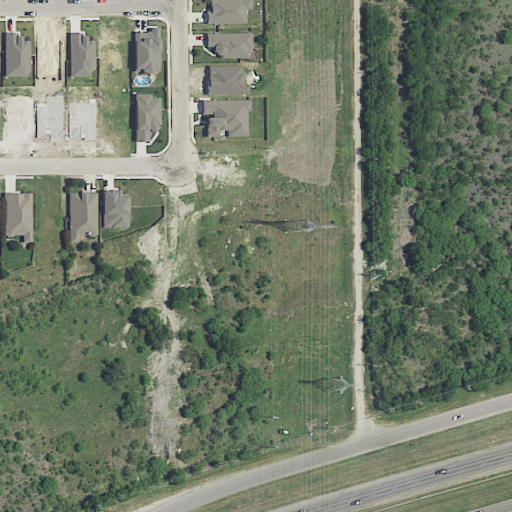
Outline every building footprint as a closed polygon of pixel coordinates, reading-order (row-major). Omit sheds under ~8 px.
[(245,23),(245,9),(251,9),(251,0),(207,0),(208,23),(245,23)] [(158,27),(150,27),(150,31),(133,31),(134,73),(159,72),(158,27)] [(247,57),(247,49),(251,49),(251,33),(206,32),(205,46),(213,46),(213,57),(247,57)] [(159,98),(151,98),(151,93),(134,93),(135,141),(148,141),(148,131),(156,131),(155,121),(160,121),(159,98)] [(201,100),(201,115),(205,115),(206,137),(218,137),(218,130),(226,130),(226,136),(247,136),(247,99),(201,100)] [(126,196),(120,196),(119,189),(101,189),(102,228),(127,227),(126,196)] [(69,242),(78,242),(78,235),(96,235),(96,191),(68,192),(69,242)] [(31,193),(3,193),(4,235),(22,235),(22,242),(31,242),(31,193)]
